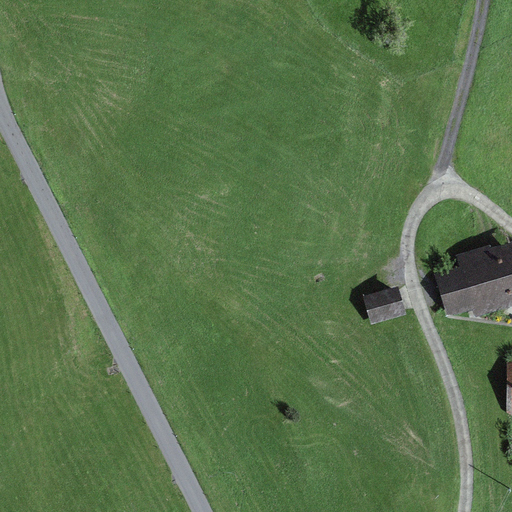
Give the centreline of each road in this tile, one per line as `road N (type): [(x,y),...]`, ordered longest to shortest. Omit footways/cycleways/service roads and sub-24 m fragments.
road 1 (tertiary): [(0,109),(201,511)]
road 2 (track): [(511,225),(457,190),(434,191),(417,207),(405,240),(417,302),(459,406),(468,476),(463,511)]
road 3 (track): [(434,191),(482,0)]
